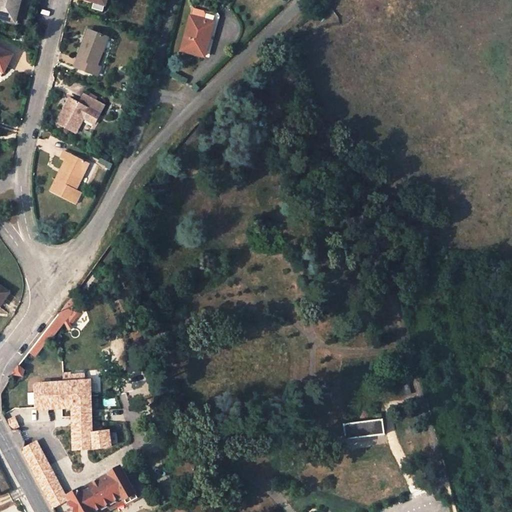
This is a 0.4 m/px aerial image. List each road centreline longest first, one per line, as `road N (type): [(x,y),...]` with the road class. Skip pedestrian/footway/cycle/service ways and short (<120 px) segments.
road 1 (residential): [(60,0),(18,171)]
road 2 (residential): [(186,109),(301,0)]
road 3 (residential): [(55,282),(120,181)]
